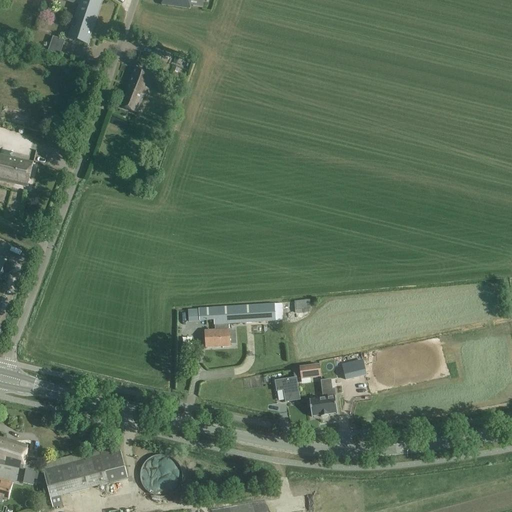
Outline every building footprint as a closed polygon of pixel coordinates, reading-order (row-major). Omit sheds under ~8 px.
[(103,0),(60,0),(79,6),(68,39),(88,45),(103,0)] [(191,10),(191,0),(162,0),(161,5),(191,10)] [(65,41),(53,37),(48,51),(60,55),(65,41)] [(156,69),(150,67),(148,72),(135,68),(127,90),(128,90),(122,108),(137,114),(144,96),(145,96),(156,69)] [(33,163),(0,155),(0,181),(28,188),(33,163)] [(0,279),(7,282),(13,265),(0,260),(0,279)] [(311,312),(310,300),(294,301),(295,314),(311,312)] [(276,322),(275,305),(199,309),(200,321),(214,320),(215,331),(205,332),(206,348),(230,346),(229,331),(229,325),(276,322)] [(363,362),(342,367),(345,380),(366,375),(363,362)] [(320,365),(299,367),(300,369),(301,377),(301,379),(321,376),(320,365)] [(296,378),(275,382),(277,392),(284,391),(286,403),(300,400),(296,378)] [(324,398),(309,400),(312,417),(321,415),(321,417),(328,416),(328,415),(336,413),(337,413),(337,414),(334,390),(323,392),(324,398)] [(0,452),(0,451),(0,464),(23,469),(38,464),(38,463),(31,462),(24,461),(27,450),(17,447),(18,443),(4,439),(2,445),(4,445),(2,452),(0,452)] [(112,454),(110,446),(41,464),(50,499),(127,479),(120,452),(112,454)] [(140,485),(167,494),(178,463),(151,454),(140,485)] [(38,467),(38,464),(23,469),(25,469),(23,484),(33,486),(36,471),(37,471),(38,471),(38,467)] [(0,498),(8,500),(13,483),(0,480),(0,498)]
